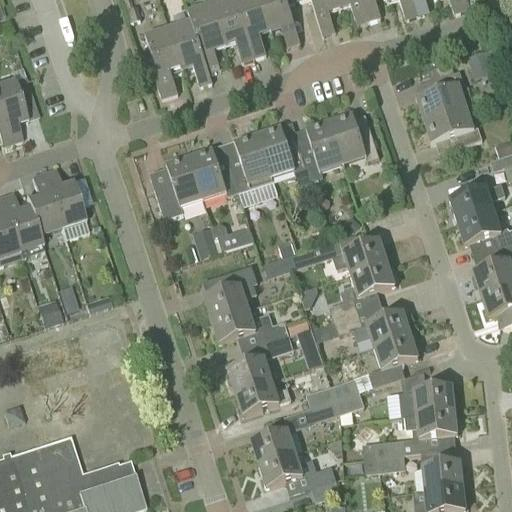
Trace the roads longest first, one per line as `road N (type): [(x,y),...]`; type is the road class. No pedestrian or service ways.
road 1 (residential): [(217,511),(98,144)]
road 2 (residential): [(490,355),(468,346),(372,55)]
road 3 (residential): [(98,144),(372,55)]
road 4 (residential): [(506,511),(490,355)]
road 5 (residential): [(101,118),(74,104),(43,0)]
road 6 (residential): [(372,55),(478,20),(491,0)]
road 7 (residential): [(101,118),(116,51),(101,0)]
